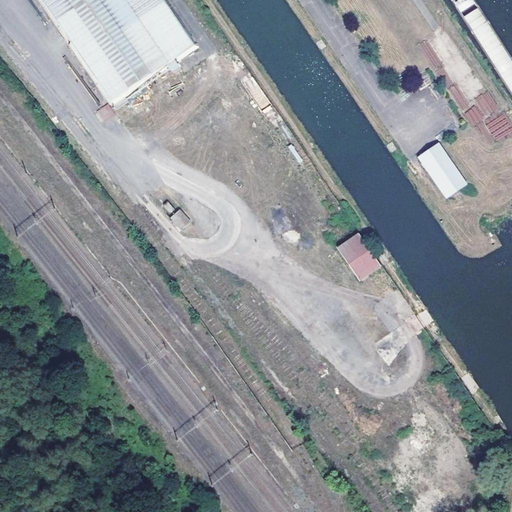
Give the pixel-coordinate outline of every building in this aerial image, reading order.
[(166,0),(40,0),(115,111),(199,48),(166,0)] [(452,64),(432,78),(457,114),(472,105),(467,98),(472,94),(452,64)] [(448,108),(429,79),(417,88),(436,115),(448,108)] [(108,104),(95,112),(102,122),(115,114),(108,104)] [(501,129),(490,112),(474,123),(485,139),(501,129)] [(441,146),(420,159),(448,201),(468,186),(441,146)] [(180,230),(191,221),(180,209),(169,218),(180,230)] [(361,280),(382,266),(359,232),(338,247),(361,280)] [(450,402),(466,392),(447,365),(432,375),(450,402)] [(419,511),(472,511),(499,494),(477,462),(478,459),(443,408),(424,421),(424,425),(380,454),(419,511)]
